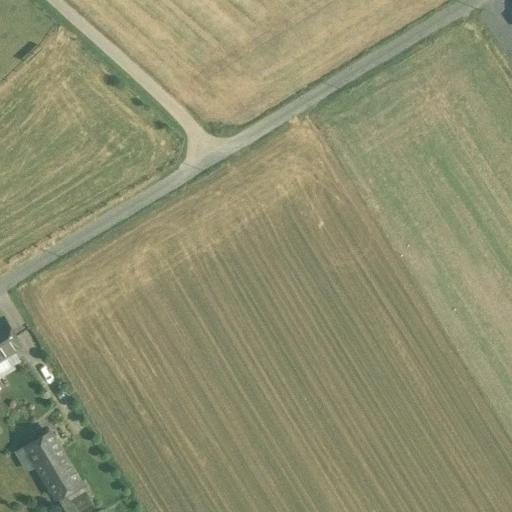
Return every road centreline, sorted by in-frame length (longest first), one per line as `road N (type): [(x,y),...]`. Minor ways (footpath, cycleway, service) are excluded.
road 1 (unclassified): [(473,0),(211,159)]
road 2 (unclassified): [(211,159),(0,287)]
road 3 (unclassified): [(53,0),(189,126),(211,159)]
